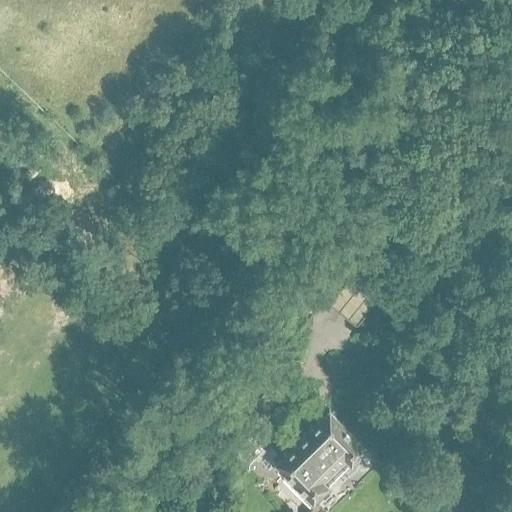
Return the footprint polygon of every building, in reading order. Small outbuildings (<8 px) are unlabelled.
[(349,278),(329,303),(338,309),(357,284),(349,278)] [(358,286),(339,310),(347,317),(367,292),(358,286)] [(377,300),(368,293),(348,318),(356,325),(377,300)] [(329,405),(272,461),(312,502),(331,484),(324,476),(343,457),(351,465),(369,446),(329,405)] [(252,424),(227,448),(248,470),(272,445),(252,424)]
